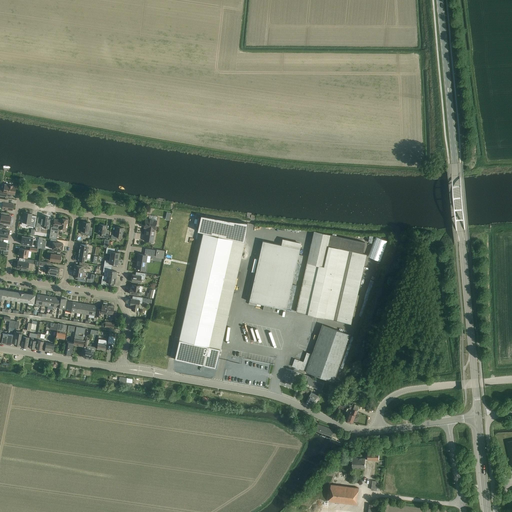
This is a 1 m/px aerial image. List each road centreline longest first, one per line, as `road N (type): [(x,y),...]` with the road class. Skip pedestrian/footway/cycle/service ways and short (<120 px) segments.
road 1 (secondary): [(478,416),(440,0)]
road 2 (tertiary): [(378,430),(357,430),(270,394),(121,369)]
road 3 (tertiary): [(378,430),(383,404),(398,392),(511,379)]
road 4 (residential): [(120,296),(133,224),(75,212)]
road 5 (tertiary): [(121,369),(0,348)]
